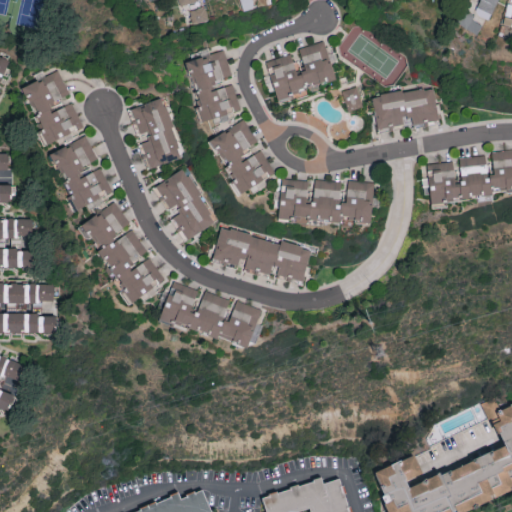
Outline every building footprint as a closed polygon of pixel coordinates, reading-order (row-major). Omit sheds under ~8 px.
[(490,19),(497,0),(478,0),(474,12),(490,19)] [(208,19),(206,6),(190,9),(192,22),(208,19)] [(482,25),(472,18),(474,15),(464,8),(456,20),(476,34),(482,25)] [(266,60),(278,101),(295,96),(293,90),(336,78),(325,40),(299,47),(305,69),(297,71),(291,53),(266,60)] [(9,58),(0,54),(0,81),(0,82),(9,58)] [(23,84),(47,140),(82,125),(70,97),(59,69),(23,84)] [(342,90),(348,110),(363,106),(357,85),(342,90)] [(439,119),(433,85),(372,95),(378,129),(405,125),(404,117),(412,116),(414,127),(425,125),(424,121),(439,119)] [(182,157),(163,97),(128,109),(136,133),(147,130),(150,139),(142,142),(150,167),(182,157)] [(263,149),(242,159),(238,151),(257,142),(246,119),(212,135),(238,191),(275,174),(263,149)] [(113,191),(101,166),(88,173),(84,164),(97,158),(86,135),(51,151),(77,208),(113,191)] [(511,191),(511,148),(492,150),(494,172),(488,172),(486,154),(460,157),(462,179),(456,180),(454,160),(426,163),(428,176),(422,177),(424,193),(430,193),(431,200),(511,191)] [(8,151),(0,151),(0,169),(8,170),(8,151)] [(156,184),(170,208),(176,204),(181,212),(174,216),(187,238),(216,220),(184,167),(156,184)] [(0,182),(12,182),(11,169),(0,169),(0,182)] [(374,182),(348,179),(346,201),(339,200),(341,180),(315,178),(313,201),(306,201),(308,180),(282,177),(278,217),(288,218),(289,215),(340,220),(340,218),(371,221),(374,182)] [(0,181),(0,199),(10,199),(10,181),(0,181)] [(131,302),(141,296),(142,297),(166,283),(149,254),(132,226),(131,226),(116,201),(80,222),(88,237),(93,234),(100,247),(98,248),(110,269),(111,269),(131,302)] [(32,216),(0,216),(0,235),(32,235),(32,216)] [(213,258),(242,265),(242,266),(270,272),(272,264),(278,266),(276,276),(303,283),(311,247),(280,240),(220,226),(213,258)] [(0,247),(0,265),(33,267),(34,249),(0,247)] [(160,318),(248,345),(260,307),(236,300),(229,320),(223,318),(229,298),(201,289),(172,280),(160,318)] [(0,299),(54,301),(54,283),(0,282),(0,299)] [(0,330),(56,332),(57,313),(0,312),(0,330)] [(0,372),(18,380),(24,362),(0,353),(0,372)] [(0,385),(0,405),(9,409),(16,391),(0,385)] [(390,511),(462,511),(511,493),(511,400),(496,407),(500,419),(495,422),(505,447),(408,484),(407,480),(423,474),(416,454),(375,470),(390,511)]
